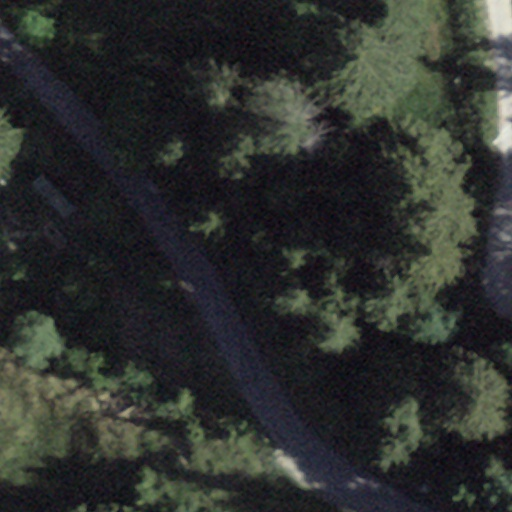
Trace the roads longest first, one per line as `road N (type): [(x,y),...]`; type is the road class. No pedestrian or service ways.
road 1 (track): [(400,511),(304,451),(273,413),(151,207),(0,42)]
road 2 (track): [(511,124),(497,0)]
